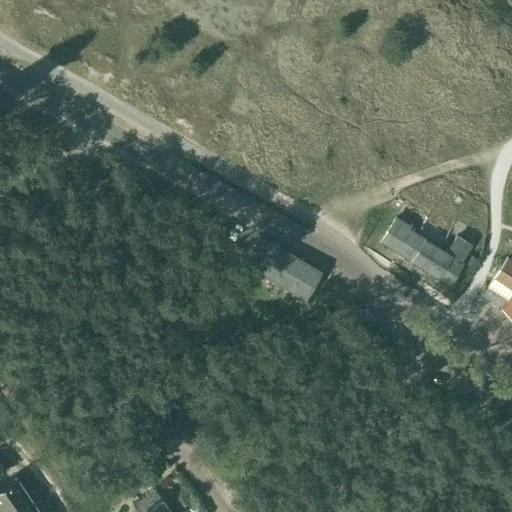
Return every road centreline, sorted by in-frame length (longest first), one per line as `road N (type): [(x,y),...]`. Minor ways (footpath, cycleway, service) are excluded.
road 1 (tertiary): [(428,342),(322,247),(0,70)]
road 2 (unclassified): [(328,511),(386,389),(428,342)]
